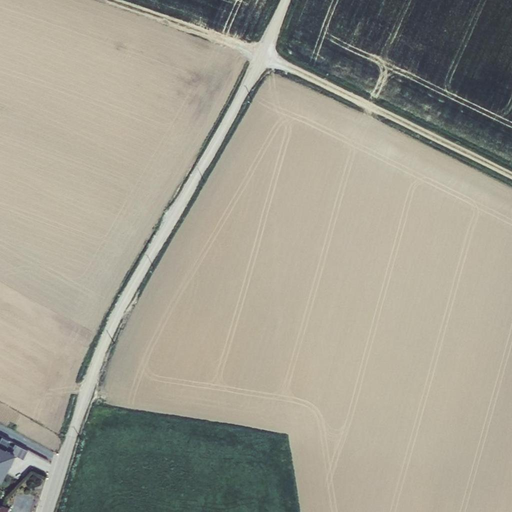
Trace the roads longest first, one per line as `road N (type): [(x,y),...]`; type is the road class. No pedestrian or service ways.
road 1 (unclassified): [(285,0),(107,334),(47,511)]
road 2 (track): [(511,173),(260,54),(102,0)]
